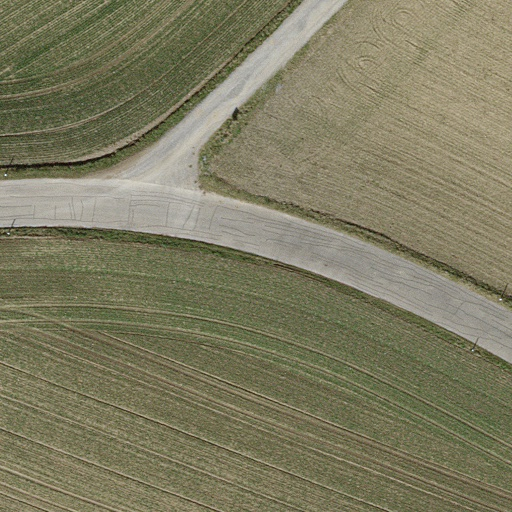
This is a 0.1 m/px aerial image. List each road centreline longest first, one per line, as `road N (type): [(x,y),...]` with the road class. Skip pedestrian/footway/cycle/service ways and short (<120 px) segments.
road 1 (unclassified): [(0,207),(151,208),(278,236),(428,293),(511,338)]
road 2 (track): [(151,208),(191,137),(330,0)]
